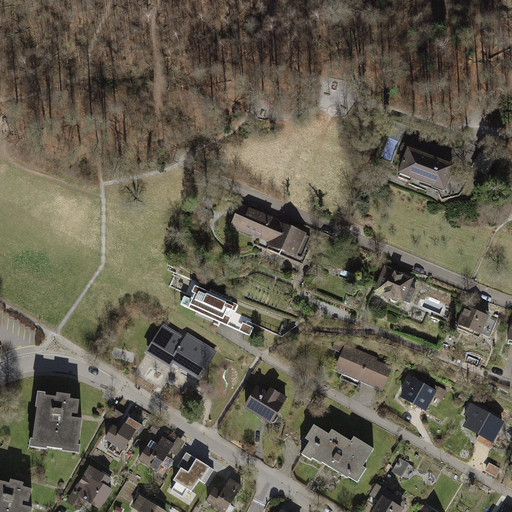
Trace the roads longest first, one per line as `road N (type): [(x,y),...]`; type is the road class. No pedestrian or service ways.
road 1 (residential): [(511,301),(228,185)]
road 2 (residential): [(272,482),(91,373),(32,361),(0,371)]
road 3 (residential): [(262,356),(511,492)]
road 4 (residential): [(511,383),(380,331),(294,332)]
